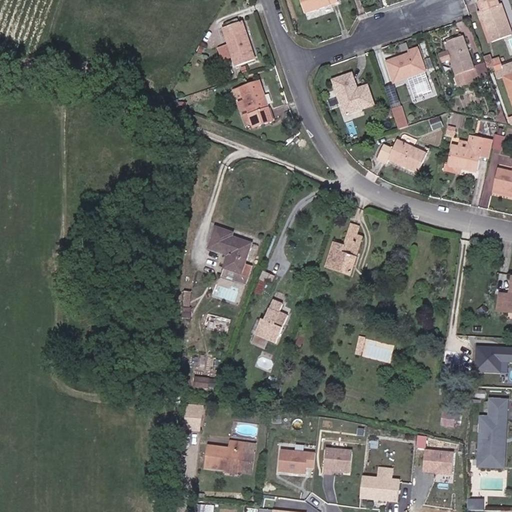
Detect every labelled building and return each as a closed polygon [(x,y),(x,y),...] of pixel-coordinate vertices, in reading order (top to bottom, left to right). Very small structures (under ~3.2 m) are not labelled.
[(301,0),(307,16),(340,4),(338,0),(301,0)] [(499,0),(485,0),(483,1),(486,12),(480,13),(484,20),(487,20),(495,43),(511,36),(511,29),(504,5),(501,6),(499,0)] [(226,27),(240,64),(257,57),(245,21),(226,27)] [(476,85),(472,71),(477,70),(465,37),(445,43),(449,52),(441,55),(444,64),(453,62),(462,89),(476,85)] [(389,63),(395,81),(424,71),(417,47),(408,50),(409,55),(389,63)] [(493,58),(487,60),(491,71),(497,69),(505,66),(503,61),(495,64),(493,58)] [(506,68),(505,66),(497,69),(499,74),(507,72),(506,68)] [(511,76),(511,66),(506,68),(507,72),(499,74),(501,81),(506,79),(511,76)] [(334,80),(345,113),(374,103),(368,85),(358,88),(353,75),(334,80)] [(255,123),(257,129),(277,122),(262,83),(243,90),(255,123)] [(237,93),(249,126),(255,123),(243,90),(237,93)] [(403,130),(411,127),(404,108),(396,110),(403,130)] [(495,148),(505,149),(507,135),(497,134),(495,148)] [(388,164),(391,158),(420,173),(429,153),(400,138),(395,149),(382,143),(376,158),(388,164)] [(451,167),(469,172),(480,175),(488,141),(477,138),(475,152),(455,147),(451,167)] [(450,174),(468,178),(469,172),(451,167),(450,174)] [(511,173),(500,171),(496,189),(511,193),(511,173)] [(351,231),(358,234),(362,224),(364,218),(356,216),(351,231)] [(371,228),(362,224),(358,234),(351,231),(348,240),(344,240),(345,236),(339,234),(329,267),(353,276),(371,228)] [(239,278),(251,250),(233,243),(234,237),(218,231),(209,252),(227,259),(222,272),(239,278)] [(189,317),(193,291),(186,290),(182,316),(189,317)] [(294,305),(288,303),(285,302),(287,294),(277,290),(266,319),(261,316),(255,333),(273,340),(279,342),(294,305)] [(511,308),(511,293),(502,292),(500,309),(511,311),(511,308)] [(511,346),(477,344),(476,372),(502,373),(503,362),(511,362),(511,346)] [(208,416),(208,403),(193,404),(193,416),(208,416)] [(462,426),(463,414),(443,413),(443,425),(462,426)] [(208,426),(208,416),(193,416),(193,427),(208,426)] [(481,443),(486,444),(489,424),(484,424),(481,443)] [(505,427),(489,424),(486,444),(502,446),(505,427)] [(215,468),(236,471),(245,472),(246,466),(257,468),(257,451),(252,451),(252,445),(235,443),(235,449),(217,447),(215,468)] [(326,446),(324,472),(350,473),(352,448),(326,446)] [(306,474),(307,466),(315,467),(316,451),(281,448),(279,472),(306,474)] [(452,474),(454,451),(425,448),(423,472),(452,474)] [(249,472),(256,473),(257,468),(246,466),(245,472),(236,471),(235,476),(248,477),(249,472)] [(362,474),(361,499),(398,502),(400,478),(395,477),(395,467),(379,466),(378,476),(362,474)] [(469,498),(469,509),(485,509),(485,498),(469,498)]
